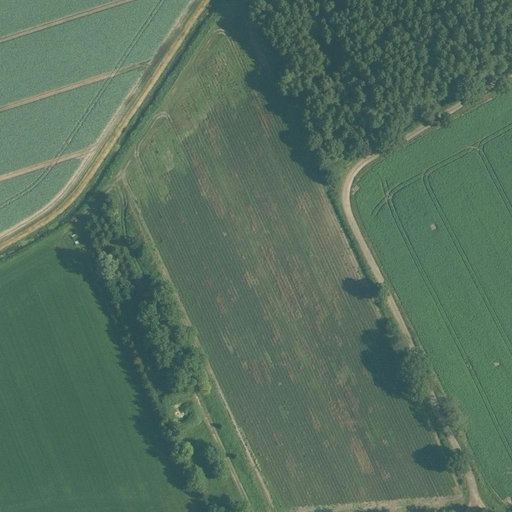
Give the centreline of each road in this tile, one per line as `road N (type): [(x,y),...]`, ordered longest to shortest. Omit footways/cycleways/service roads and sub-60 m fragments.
road 1 (track): [(481,511),(349,214),(346,190),(355,167),(511,72)]
road 2 (track): [(210,0),(73,200),(0,249)]
